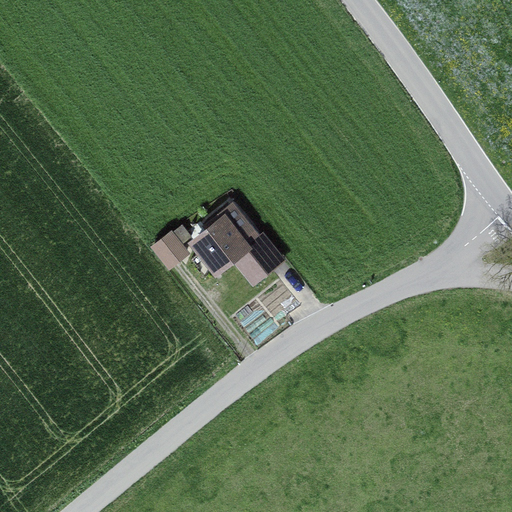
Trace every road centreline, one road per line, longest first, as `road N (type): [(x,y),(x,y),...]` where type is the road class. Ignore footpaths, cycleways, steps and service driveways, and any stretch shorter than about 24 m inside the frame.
road 1 (residential): [(433,269),(292,341),(81,511)]
road 2 (residential): [(354,0),(511,212)]
